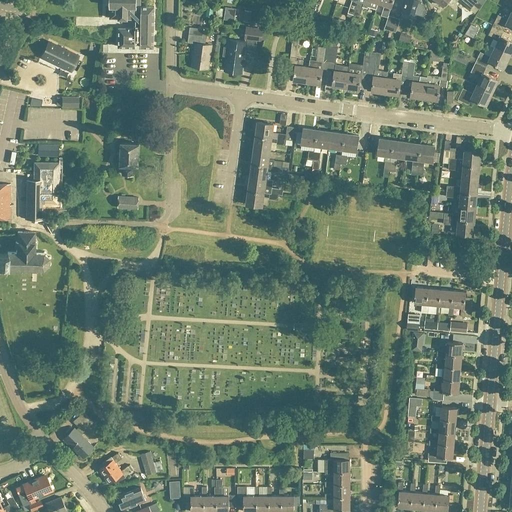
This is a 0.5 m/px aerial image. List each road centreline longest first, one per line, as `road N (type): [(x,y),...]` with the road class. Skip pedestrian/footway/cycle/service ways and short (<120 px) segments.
road 1 (residential): [(511,133),(239,94)]
road 2 (residential): [(46,226),(165,217),(169,84)]
road 3 (residential): [(21,411),(58,403),(96,339),(82,255),(46,226)]
road 4 (tertiary): [(489,401),(511,170)]
